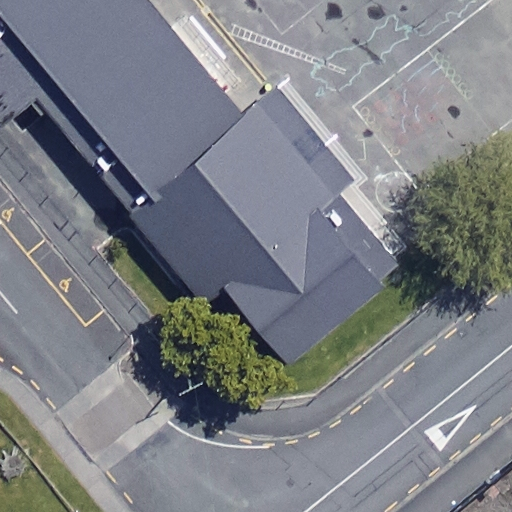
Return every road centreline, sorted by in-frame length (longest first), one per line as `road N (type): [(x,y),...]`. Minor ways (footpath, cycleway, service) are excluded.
road 1 (residential): [(194,511),(0,291)]
road 2 (residential): [(304,511),(511,342)]
